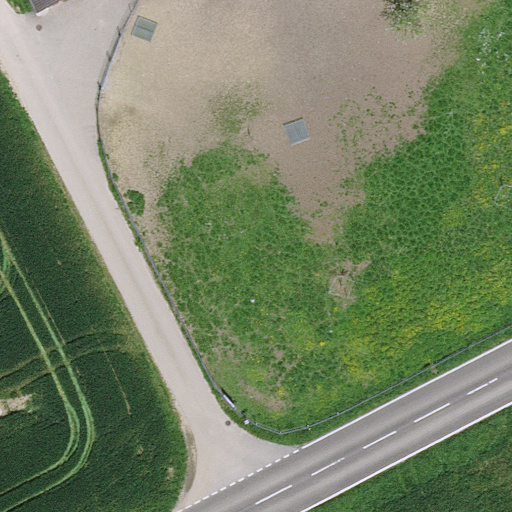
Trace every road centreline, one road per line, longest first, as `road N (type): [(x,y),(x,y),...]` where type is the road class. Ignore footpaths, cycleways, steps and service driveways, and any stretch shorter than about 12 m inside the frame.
road 1 (track): [(0,17),(248,506)]
road 2 (tertiary): [(238,511),(511,371)]
